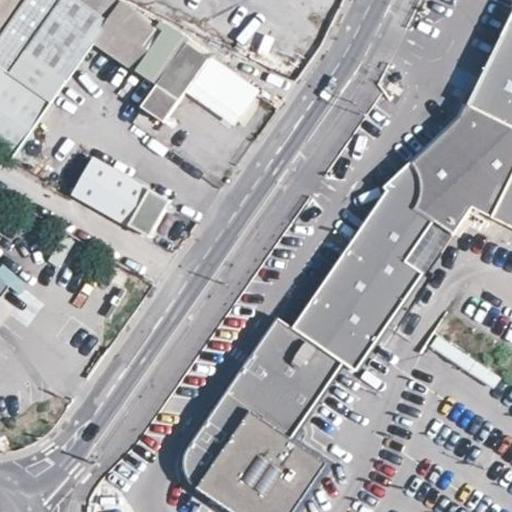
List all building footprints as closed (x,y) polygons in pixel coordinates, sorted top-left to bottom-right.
[(0,0),(0,32),(23,0),(0,0)] [(123,1),(121,0),(23,0),(0,32),(0,147),(14,157),(67,82),(95,44),(123,1)] [(155,0),(289,65),(304,36),(229,0),(155,0)] [(159,25),(123,1),(95,44),(129,67),(131,65),(159,25)] [(511,20),(476,95),(470,92),(458,117),(386,190),(390,193),(296,328),(281,317),(191,447),(190,449),(189,451),(188,454),(187,457),(187,461),(186,464),(187,467),(187,470),(188,473),(189,476),(190,478),(191,480),(193,482),(194,485),(196,486),(199,489),(214,499),(233,511),(297,511),(329,465),(293,440),(346,363),(358,372),(358,371),(426,273),(409,261),(437,221),(455,234),(475,206),(492,218),(511,227),(511,20)] [(161,21),(159,25),(131,65),(153,81),(184,36),(161,21)] [(255,91),(186,43),(142,108),(164,123),(188,89),(234,121),(255,91)] [(170,200),(93,158),(73,193),(149,236),(170,200)] [(0,299),(10,287),(0,279),(0,299)] [(449,358),(474,374),(482,362),(457,346),(449,358)]
